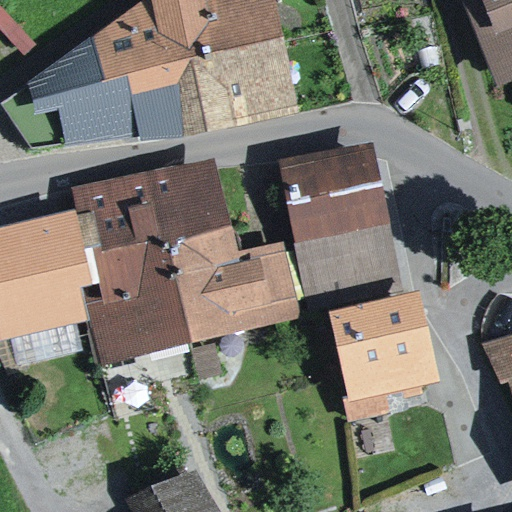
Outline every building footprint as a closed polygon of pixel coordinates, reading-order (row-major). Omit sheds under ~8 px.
[(110,125),(102,85),(265,46),(254,0),(158,0),(154,2),(159,21),(136,26),(56,68),(58,71),(3,105),(32,148),(61,144),(72,134),(110,126),(110,125)] [(511,0),(477,0),(504,67),(511,63),(511,0)] [(171,137),(279,113),(265,46),(102,85),(110,125),(110,126),(169,112),(171,137)] [(321,308),(387,294),(360,154),(347,152),(290,161),(321,308)] [(199,172),(79,201),(85,224),(94,265),(167,250),(217,240),(199,172)] [(0,320),(5,319),(1,299),(79,281),(66,228),(64,220),(44,225),(46,232),(0,242),(0,320)] [(89,294),(102,347),(186,329),(167,250),(94,265),(85,224),(66,228),(79,281),(83,296),(89,294)] [(239,265),(233,237),(217,240),(167,250),(186,329),(278,306),(267,259),(239,265)] [(385,411),(381,391),(422,381),(404,303),(333,319),(350,397),(344,398),(348,419),(385,411)] [(511,342),(484,351),(498,380),(511,374),(511,342)] [(208,511),(179,464),(134,490),(147,511),(149,511),(169,500),(173,511),(208,511)]
